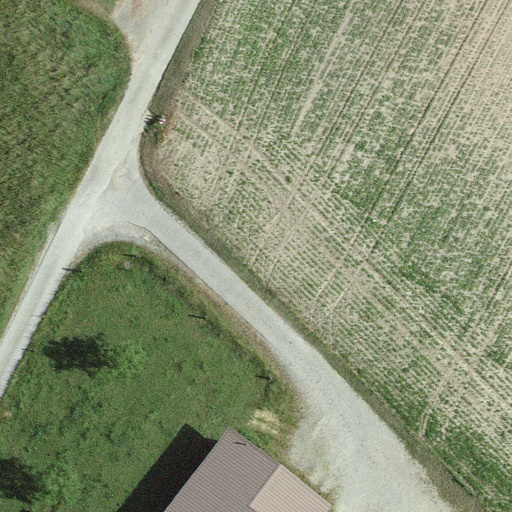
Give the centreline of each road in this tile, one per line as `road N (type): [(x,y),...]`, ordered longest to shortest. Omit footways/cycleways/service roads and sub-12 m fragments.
road 1 (track): [(91,188),(272,338),(396,511)]
road 2 (track): [(186,0),(0,373)]
